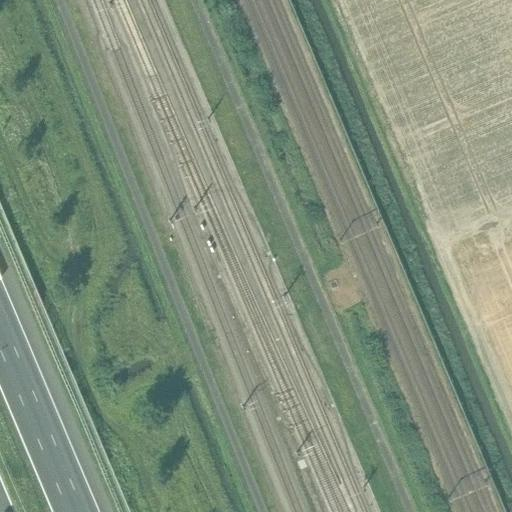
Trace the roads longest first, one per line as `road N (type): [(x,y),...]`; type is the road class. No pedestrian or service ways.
road 1 (track): [(219,511),(178,448),(117,428),(88,393),(71,206),(0,27)]
road 2 (motorway): [(74,511),(0,334)]
